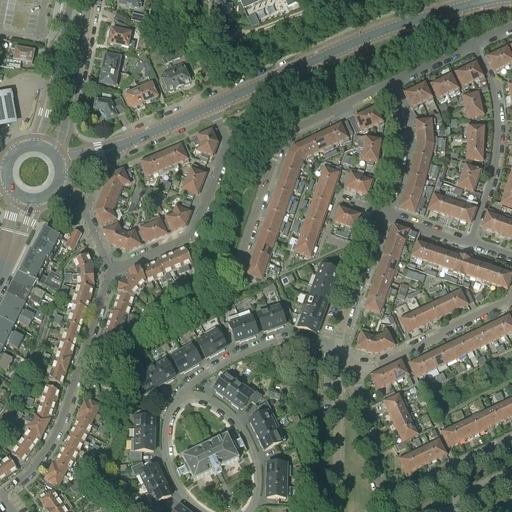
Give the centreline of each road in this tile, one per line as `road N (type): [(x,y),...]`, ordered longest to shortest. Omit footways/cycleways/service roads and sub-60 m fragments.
road 1 (tertiary): [(211,105),(370,35),(491,0)]
road 2 (residential): [(11,511),(4,490),(50,442),(111,270)]
road 3 (residential): [(238,268),(286,132),(386,84)]
road 4 (residential): [(111,270),(193,230),(226,143),(211,105)]
road 5 (residential): [(469,243),(497,123),(472,43)]
road 6 (residential): [(355,371),(437,338),(511,295)]
road 7 (residential): [(337,348),(276,342),(235,356),(183,393)]
road 8 (tertiary): [(53,154),(90,0)]
road 9 (residential): [(248,511),(257,479),(243,432),(224,409),(183,393)]
road 10 (tertiary): [(69,0),(34,145)]
road 11 (residential): [(338,511),(337,366)]
road 12 (residential): [(337,348),(383,214)]
road 13 (residential): [(183,393),(167,417),(165,460),(202,511)]
road 14 (residential): [(392,495),(381,491),(355,371)]
road 15 (residential): [(383,214),(400,147),(386,84)]
road 16 (residential): [(392,495),(511,439)]
